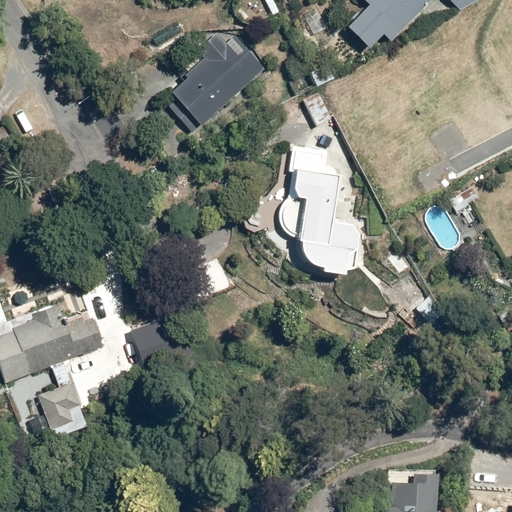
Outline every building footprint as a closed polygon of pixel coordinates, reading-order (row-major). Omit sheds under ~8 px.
[(368,0),(399,31),(431,0),(453,0),(466,13),(479,0),(368,0)] [(192,75),(174,90),(203,124),(265,71),(237,38),(231,43),(214,24),(176,57),(192,75)] [(319,84),(300,91),(314,126),(333,118),(319,84)] [(327,144),(294,143),(292,172),(298,173),(296,195),(295,196),(294,196),(293,197),(292,198),(291,199),(290,200),(289,201),(289,202),(288,204),(287,205),(287,206),(286,207),(286,209),(286,210),(286,211),(286,213),(285,214),(286,215),(286,217),(286,218),(286,219),(287,221),(287,222),(288,223),(288,224),(289,226),(290,227),(290,228),(291,229),(292,230),(293,231),(294,232),(295,232),(297,233),(298,234),(305,234),(305,240),(305,241),(305,242),(305,244),(305,245),(306,246),(306,247),(306,248),(306,249),(307,250),(307,251),(307,252),(308,253),(308,254),(309,255),(309,256),(310,257),(311,258),(311,259),(312,260),(313,261),(314,262),(315,262),(315,263),(316,264),(317,264),(318,265),(319,266),(320,266),(321,267),(322,267),(323,267),(324,268),(325,268),(327,268),(328,269),(327,272),(349,274),(350,270),(351,270),(352,270),(353,269),(354,269),(355,269),(356,269),(357,268),(358,268),(359,267),(360,267),(361,266),(362,266),(362,265),(363,264),(364,264),(364,263),(365,262),(366,261),(367,260),(367,259),(367,258),(368,258),(368,257),(368,256),(369,255),(369,254),(369,253),(369,252),(369,251),(369,250),(369,249),(361,248),(362,231),(352,222),(353,193),(340,192),(340,174),(326,174),(327,144)] [(60,305),(43,311),(37,298),(0,312),(0,362),(9,385),(52,368),(59,386),(37,394),(50,428),(60,424),(65,437),(80,431),(76,423),(84,419),(81,410),(85,408),(80,395),(75,384),(132,361),(115,318),(97,326),(91,313),(67,322),(60,305)] [(388,511),(441,511),(441,470),(389,470),(388,511)]
